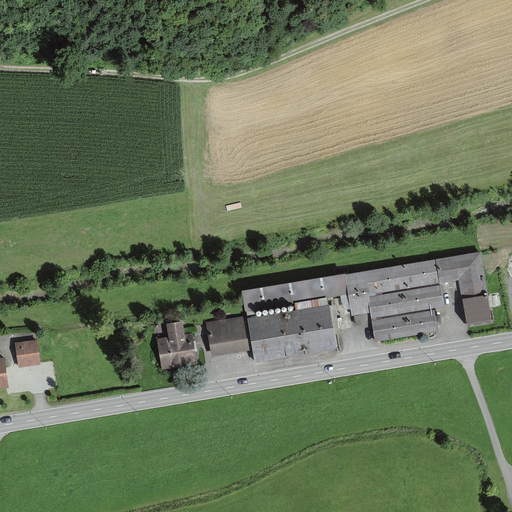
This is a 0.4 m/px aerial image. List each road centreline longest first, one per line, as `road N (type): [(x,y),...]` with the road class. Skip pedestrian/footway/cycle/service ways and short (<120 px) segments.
road 1 (secondary): [(511,340),(0,426)]
road 2 (track): [(436,0),(214,77),(0,69)]
road 3 (track): [(242,228),(0,282)]
road 4 (track): [(511,488),(464,348)]
